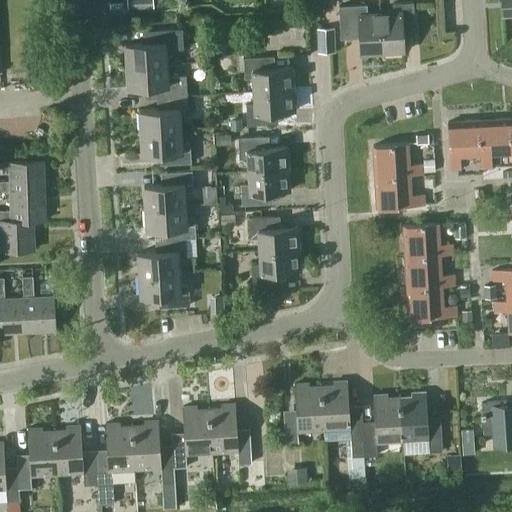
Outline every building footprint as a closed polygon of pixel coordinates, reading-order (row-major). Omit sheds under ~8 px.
[(126,0),(128,8),(153,7),(152,0),(126,0)] [(392,11),(379,11),(381,51),(403,50),(402,25),(414,25),(412,0),(392,1),(392,11)] [(511,0),(500,0),(502,13),(511,11),(511,0)] [(360,52),(381,51),(379,11),(370,12),(369,3),(342,4),(343,37),(359,36),(360,52)] [(331,27),(317,28),(318,52),(327,51),(332,51),(331,27)] [(125,43),(127,65),(166,62),(165,48),(183,47),(181,28),(142,30),(143,42),(125,43)] [(207,34),(208,45),(228,44),(227,33),(207,34)] [(252,76),(253,90),(293,87),(292,65),(268,66),(268,54),(242,56),(244,77),(252,76)] [(146,98),(156,97),(187,94),(185,74),(167,75),(166,62),(127,65),(128,86),(145,85),(146,98)] [(295,108),(293,87),(253,90),(254,102),(245,102),(247,123),(271,122),(270,110),(295,108)] [(188,115),(187,94),(156,97),(157,109),(139,111),(140,131),(180,129),(179,115),(188,115)] [(491,152),(511,151),(509,116),(478,118),(480,152),(481,165),(492,165),(491,152)] [(229,118),(229,129),(241,129),(241,118),(229,118)] [(460,154),(480,152),(478,118),(447,120),(450,167),(461,167),(460,154)] [(181,141),(180,129),(140,131),(142,153),(159,152),(160,163),(192,161),(190,141),(181,141)] [(416,143),(428,142),(427,133),(415,133),(416,143)] [(248,169),(288,167),(287,145),(263,146),(262,135),(237,136),(238,157),(247,156),(248,169)] [(374,175),(409,172),(422,172),(421,161),(408,162),(407,141),(372,143),(374,175)] [(423,171),(434,171),(433,158),(422,159),(423,171)] [(0,190),(9,191),(44,189),(43,160),(8,161),(9,180),(0,180),(0,190)] [(289,188),(288,167),(248,169),(248,183),(241,183),(242,203),(266,202),(266,189),(289,188)] [(144,185),(145,206),(184,204),(183,190),(193,189),(191,169),(161,170),(162,184),(144,185)] [(410,193),(409,172),(374,175),(376,206),(424,203),(423,192),(410,193)] [(45,219),(44,189),(9,191),(10,209),(0,209),(0,220),(33,220),(33,219),(45,219)] [(225,204),(225,195),(219,195),(219,210),(233,209),(232,203),(225,204)] [(185,216),(184,204),(145,206),(147,228),(164,227),(165,238),(186,237),(196,236),(195,215),(185,216)] [(220,214),(221,223),(235,223),(234,213),(220,214)] [(259,236),(259,250),(300,247),(299,226),(274,227),(273,215),(249,216),(250,236),(259,236)] [(0,249),(34,248),(33,220),(0,220),(0,249)] [(454,237),(465,237),(464,220),(453,221),(454,237)] [(405,256),(440,254),(453,253),(452,243),(439,244),(438,223),(403,225),(405,256)] [(138,252),(139,273),(180,271),(179,258),(187,257),(186,237),(165,238),(155,239),(156,251),(138,252)] [(301,268),(300,247),(259,250),(260,263),(252,263),(253,283),(277,281),(277,269),(301,268)] [(441,274),(440,254),(405,256),(406,287),(442,285),(454,284),(454,274),(441,274)] [(507,299),(511,298),(511,268),(492,269),(493,280),(506,279),(507,299)] [(181,284),(180,271),(139,273),(141,295),(159,294),(160,306),(190,305),(189,284),(181,284)] [(23,276),(24,296),(25,330),(55,328),(53,295),(34,296),(33,275),(23,276)] [(0,277),(0,331),(25,330),(24,296),(5,297),(4,277),(0,277)] [(496,297),(495,283),(483,284),(484,297),(496,297)] [(442,304),(442,285),(406,287),(408,317),(456,314),(455,303),(442,304)] [(511,298),(507,299),(494,300),(494,310),(508,309),(509,331),(511,331),(511,298)] [(251,316),(263,314),(260,302),(249,304),(251,316)] [(462,322),(471,321),(471,309),(461,310),(462,322)] [(347,379),(320,381),(323,428),(331,427),(344,427),(345,427),(345,439),(345,442),(346,457),(348,477),(353,476),(365,475),(364,454),(363,454),(362,441),(364,441),(363,427),(362,410),(349,411),(348,401),(347,379)] [(297,430),(323,428),(320,381),(294,383),(296,414),(283,415),(284,442),(298,441),(297,430)] [(425,391),(399,392),(402,439),(428,437),(429,450),(442,449),(441,422),(427,423),(425,391)] [(375,441),(402,439),(399,392),(373,394),(375,426),(363,427),(364,441),(362,441),(363,454),(364,454),(376,454),(375,441)] [(511,399),(482,401),(484,432),(500,431),(501,445),(511,444),(511,399)] [(234,403),(207,405),(211,450),(237,449),(238,462),(252,461),(250,433),(236,434),(234,403)] [(184,452),(211,450),(207,405),(181,406),(183,438),(170,439),(171,450),(172,466),(185,465),(184,452)] [(173,478),(172,466),(171,450),(159,451),(157,420),(131,421),(134,468),(160,466),(162,506),(175,505),(173,478)] [(111,469),(134,468),(131,421),(104,423),(106,454),(93,455),(95,483),(97,498),(113,497),(111,469)] [(95,483),(93,455),(81,456),(79,425),(53,427),(56,473),(82,471),(82,484),(95,483)] [(29,475),(56,473),(53,427),(26,429),(28,460),(16,461),(16,472),(17,488),(30,487),(29,475)] [(460,428),(462,453),(474,452),(472,427),(460,428)] [(1,442),(0,441),(0,489),(5,489),(5,500),(18,500),(17,488),(16,472),(3,472),(1,442)] [(446,453),(447,469),(460,468),(459,453),(446,453)] [(307,481),(306,465),(286,466),(287,481),(307,481)]
